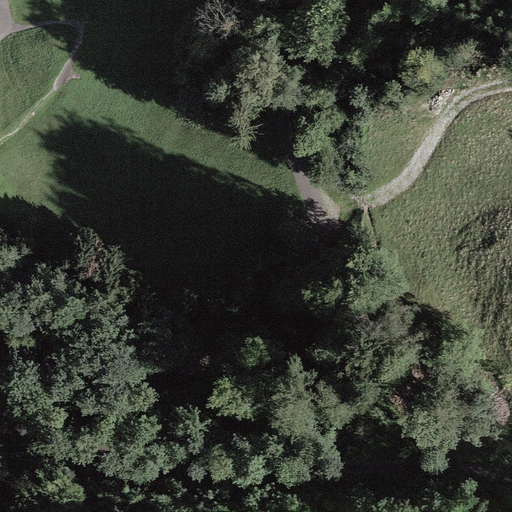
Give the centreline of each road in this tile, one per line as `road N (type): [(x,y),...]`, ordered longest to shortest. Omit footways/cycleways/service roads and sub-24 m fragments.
road 1 (residential): [(399,0),(303,81),(295,120),(329,238),(210,365),(175,383),(25,355),(0,360)]
road 2 (residential): [(0,408),(12,420),(142,464),(209,471),(474,464),(511,472)]
